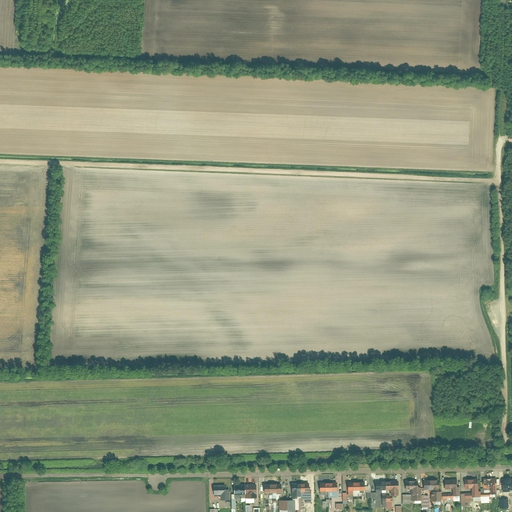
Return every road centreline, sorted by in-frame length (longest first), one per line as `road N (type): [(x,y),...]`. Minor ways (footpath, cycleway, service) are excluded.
road 1 (track): [(0,162),(498,187)]
road 2 (residential): [(511,467),(157,481)]
road 3 (residential): [(498,187),(503,433),(511,444)]
road 4 (track): [(157,481),(6,475)]
road 5 (unknown): [(496,143),(503,4)]
